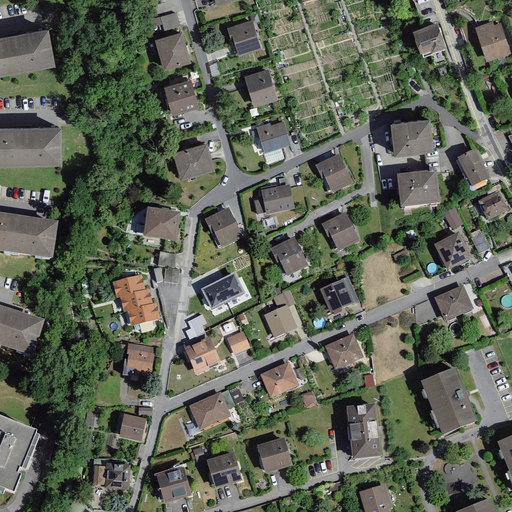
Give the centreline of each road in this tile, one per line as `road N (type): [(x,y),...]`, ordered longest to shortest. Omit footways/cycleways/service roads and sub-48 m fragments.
road 1 (residential): [(492,146),(420,102),(202,204),(131,511)]
road 2 (residential): [(492,146),(441,0)]
